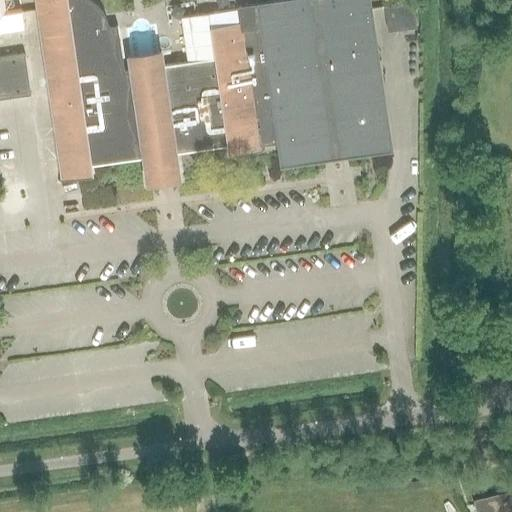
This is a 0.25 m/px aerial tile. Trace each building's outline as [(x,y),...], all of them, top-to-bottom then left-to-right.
[(4,0),(0,0),(0,32),(24,29),(20,7),(6,9),(4,0)] [(188,61),(163,65),(161,50),(128,55),(130,70),(122,71),(115,25),(106,27),(105,22),(104,18),(101,13),(99,9),(96,6),(92,3),(88,0),(35,0),(62,181),(92,176),(90,166),(143,158),(147,186),(180,182),(176,153),(228,145),(230,156),(260,152),(259,147),(279,144),(282,167),(390,151),(367,0),(275,0),(258,2),(262,26),(242,29),(241,24),(236,25),(234,10),(182,17),(188,61)] [(412,28),(409,3),(381,6),(384,31),(412,28)] [(0,99),(31,95),(25,53),(0,57),(0,99)] [(473,511),(511,511),(511,496),(511,493),(471,501),(473,511)]
